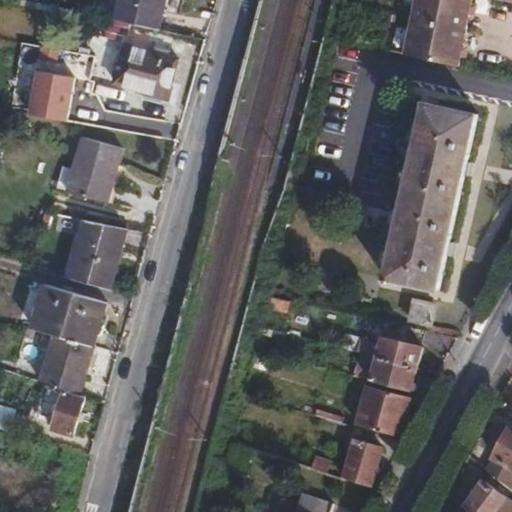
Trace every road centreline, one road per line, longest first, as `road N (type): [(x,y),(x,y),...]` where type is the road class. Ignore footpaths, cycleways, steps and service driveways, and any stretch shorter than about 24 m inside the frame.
road 1 (residential): [(99,511),(236,0)]
road 2 (secondary): [(401,511),(511,305)]
road 3 (unknown): [(511,115),(365,64)]
road 4 (unknown): [(387,511),(269,463)]
